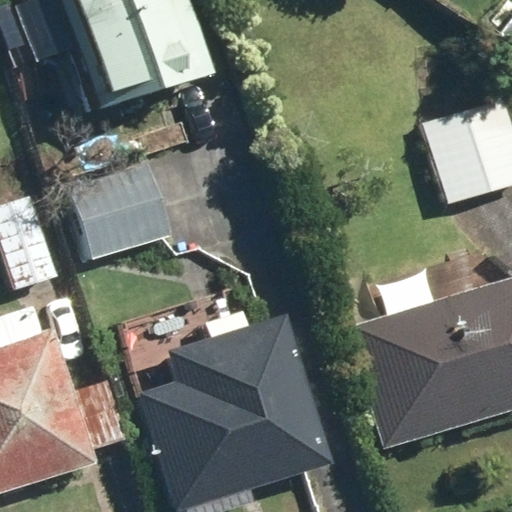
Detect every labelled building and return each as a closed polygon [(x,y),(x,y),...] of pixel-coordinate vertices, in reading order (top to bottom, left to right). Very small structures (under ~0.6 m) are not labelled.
[(33,0),(16,6),(35,64),(83,48),(103,110),(216,74),(191,0),(33,0)] [(511,102),(510,93),(419,117),(443,204),(511,185),(511,102)] [(160,190),(78,220),(93,263),(176,233),(160,190)] [(29,195),(0,206),(0,240),(20,292),(60,277),(29,195)] [(511,275),(347,324),(383,447),(511,409),(511,275)] [(0,309),(0,494),(98,462),(92,446),(127,435),(107,377),(73,388),(52,325),(44,327),(35,298),(0,309)] [(285,316),(251,327),(246,313),(199,329),(192,309),(117,335),(129,370),(178,510),(179,511),(235,511),(258,504),(253,488),(335,459),(285,316)]
